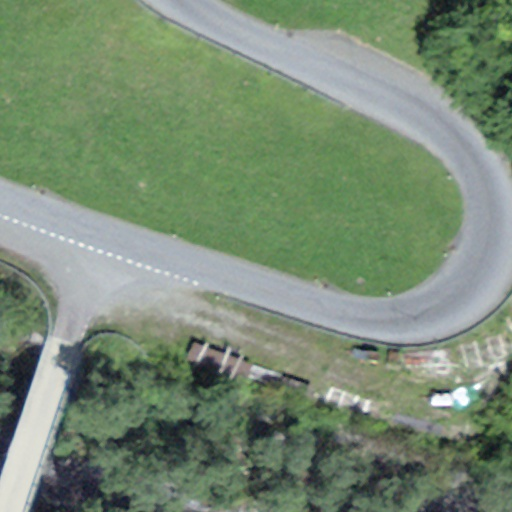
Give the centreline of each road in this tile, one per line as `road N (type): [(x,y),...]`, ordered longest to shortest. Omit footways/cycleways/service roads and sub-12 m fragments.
road 1 (unclassified): [(176,0),(403,108),(470,155),(487,181),(497,225),(480,286),(449,312),(389,320),(310,303),(0,200)]
road 2 (track): [(96,236),(9,511)]
